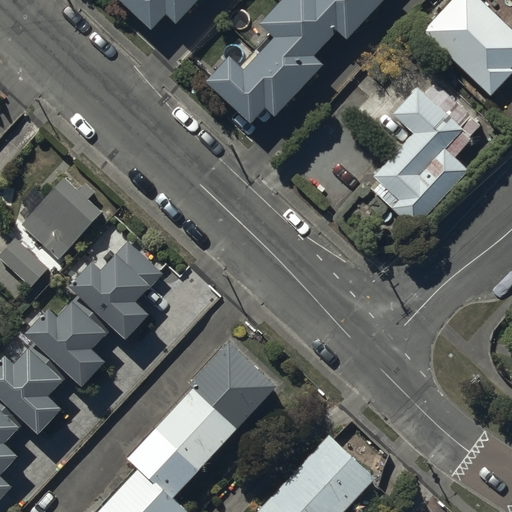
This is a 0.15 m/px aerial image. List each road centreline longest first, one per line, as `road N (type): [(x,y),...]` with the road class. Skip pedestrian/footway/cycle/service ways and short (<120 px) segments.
road 1 (unclassified): [(0,5),(372,358)]
road 2 (unclassified): [(372,358),(511,231)]
road 3 (unclassified): [(372,358),(439,428),(511,481)]
